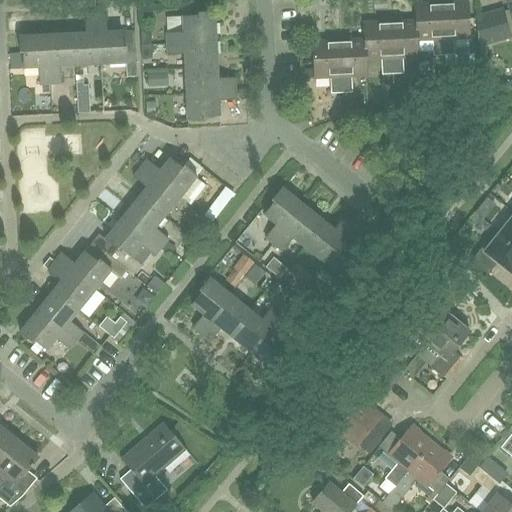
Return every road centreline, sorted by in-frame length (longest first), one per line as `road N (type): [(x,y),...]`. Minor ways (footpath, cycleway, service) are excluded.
road 1 (residential): [(73,433),(296,146)]
road 2 (residential): [(278,131),(196,142),(147,128),(30,273),(12,283)]
road 3 (residential): [(12,283),(0,54)]
road 4 (residential): [(278,131),(269,115),(262,0)]
road 5 (residential): [(511,319),(434,411)]
